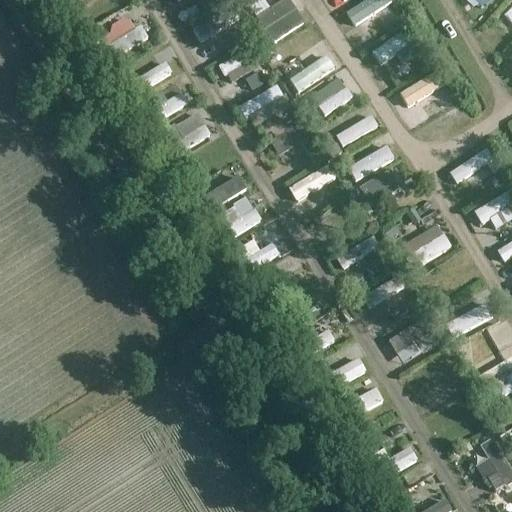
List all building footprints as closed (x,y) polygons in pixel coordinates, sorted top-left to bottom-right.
[(299,11),(312,0),(293,0),(291,2),(299,11)] [(377,0),(366,8),(375,21),(406,0),(377,0)] [(241,5),(214,20),(222,34),(249,19),(241,5)] [(421,28),(389,50),(397,61),(429,38),(421,28)] [(236,61),(243,73),(276,54),(270,42),(236,61)] [(170,64),(178,75),(188,68),(181,57),(170,64)] [(419,86),(429,101),(464,79),(455,64),(419,86)] [(263,116),(305,96),(298,81),(256,101),(263,116)] [(118,113),(101,83),(86,92),(103,122),(118,113)] [(201,87),(181,100),(189,111),(208,98),(201,87)] [(285,139),(295,158),(285,164),(291,174),(329,154),(321,138),(325,136),(318,122),(285,139)] [(511,148),(510,144),(468,166),(475,178),(511,158),(511,148)] [(376,161),(382,172),(411,155),(405,145),(376,161)] [(390,175),(359,193),(369,212),(400,194),(390,175)] [(503,218),(511,212),(511,195),(495,206),(503,218)] [(259,225),(278,219),(271,198),(252,204),(259,225)] [(290,232),(265,247),(275,264),(300,249),(290,232)] [(365,248),(378,271),(390,264),(384,252),(399,244),(394,233),(365,248)] [(465,278),(472,289),(483,282),(477,271),(465,278)] [(385,306),(427,286),(420,273),(379,292),(385,306)] [(476,292),(488,319),(501,314),(489,286),(476,292)] [(348,344),(357,336),(342,317),(333,324),(348,344)] [(420,350),(450,344),(446,322),(415,328),(420,350)] [(427,370),(437,390),(477,370),(467,350),(427,370)] [(511,431),(464,458),(480,486),(487,482),(497,500),(511,491),(511,431)]
